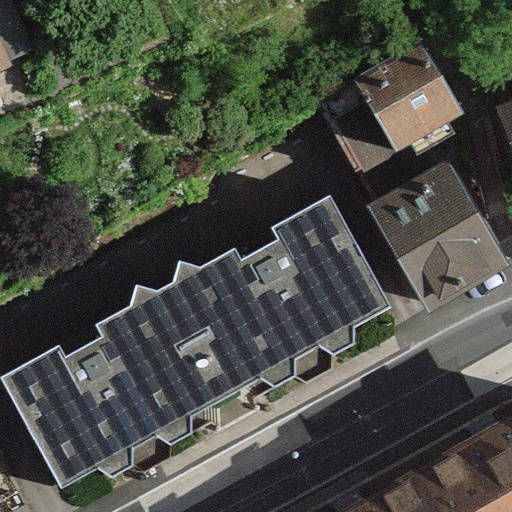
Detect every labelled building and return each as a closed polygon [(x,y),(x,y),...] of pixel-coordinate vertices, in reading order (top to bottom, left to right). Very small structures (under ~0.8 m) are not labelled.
[(356,68),(391,149),(458,120),(423,40),(356,68)] [(0,50),(0,70),(8,67),(0,50)] [(511,95),(493,103),(511,152),(511,95)] [(446,152),(366,198),(425,301),(505,255),(446,152)] [(48,348),(0,375),(0,390),(60,495),(102,469),(113,482),(136,470),(136,451),(156,440),(171,447),(194,441),(195,417),(210,412),(224,425),(255,410),(256,392),(281,397),(303,384),(303,352),(324,344),(346,360),(367,355),(365,330),(392,314),(322,195),(265,228),(268,240),(236,256),(229,248),(188,271),(168,260),(162,286),(126,282),(125,307),(90,326),(91,340),(56,358),(48,348)] [(511,511),(511,413),(342,511),(511,511)]
